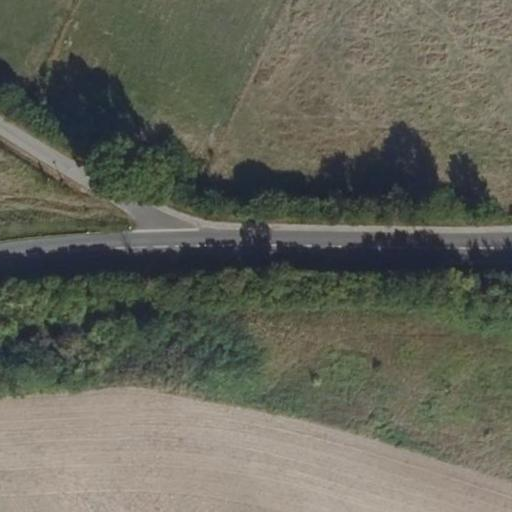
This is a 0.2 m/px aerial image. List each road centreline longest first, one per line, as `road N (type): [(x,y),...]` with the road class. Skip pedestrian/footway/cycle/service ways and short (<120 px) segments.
road 1 (tertiary): [(171,247),(511,245)]
road 2 (residential): [(0,124),(149,213),(166,227),(171,247)]
road 3 (tertiary): [(0,261),(171,247)]
